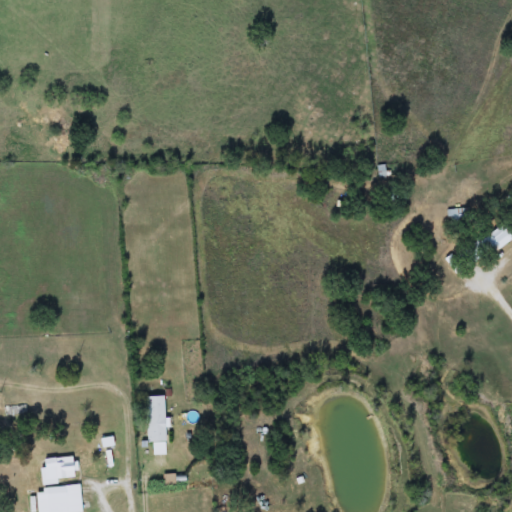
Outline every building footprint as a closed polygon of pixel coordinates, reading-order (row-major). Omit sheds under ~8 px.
[(448,209),(466,209),(466,222),(448,222),(448,209)] [(474,239),(506,226),(511,242),(481,255),(474,239)] [(164,454),(153,454),(153,443),(147,443),(146,397),(164,397),(165,445),(164,445),(164,454)] [(42,481),(40,460),(73,457),(75,478),(42,481)] [(47,511),(47,487),(80,487),(80,498),(67,498),(67,511),(47,511)]
